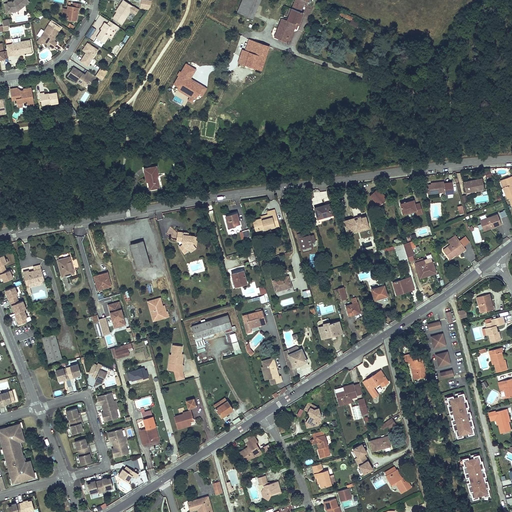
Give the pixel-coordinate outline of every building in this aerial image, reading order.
[(4,16),(9,15),(8,13),(12,12),(12,10),(14,9),(17,8),(18,9),(26,4),(23,0),(16,0),(15,1),(15,2),(13,4),(13,3),(7,4),(7,5),(2,6),(3,14),(4,16)] [(150,9),(150,0),(132,0),(133,4),(139,5),(139,8),(150,9)] [(241,0),(237,12),(252,18),(259,0),(241,0)] [(281,18),(278,28),(282,30),(283,28),(292,31),(293,28),(296,29),(302,13),(300,12),(304,1),(307,2),(307,0),(294,0),(291,8),(289,8),(288,10),(290,11),(288,16),(287,19),(285,18),(284,19),(281,18)] [(132,8),(122,1),(116,11),(117,12),(111,21),(120,27),(130,12),(135,16),(138,11),(132,8)] [(71,10),(67,9),(66,12),(65,20),(65,23),(76,25),(78,11),(80,11),(81,7),(72,5),(71,10)] [(349,23),(357,27),(360,22),(352,18),(349,23)] [(114,31),(116,27),(108,22),(105,26),(104,25),(95,39),(103,44),(112,29),(114,31)] [(47,25),(38,39),(44,43),(46,44),(45,46),(52,50),(56,44),(52,41),(58,32),(47,25)] [(278,28),(274,37),(275,37),(287,42),(292,31),(283,28),(282,30),(278,28)] [(245,65),(244,65),(255,68),(263,44),(249,39),(245,51),(248,52),(245,65)] [(11,45),(13,58),(18,57),(17,56),(24,55),(30,53),(28,42),(11,45)] [(263,44),(255,68),(261,70),(269,46),(263,44)] [(79,64),(86,69),(97,51),(87,45),(83,52),(86,54),(79,64)] [(238,62),(244,65),(245,65),(248,52),(245,51),(242,50),(238,62)] [(102,80),(107,70),(100,67),(95,76),(102,80)] [(96,79),(87,73),(85,77),(72,69),(67,77),(76,83),(76,81),(86,88),(91,81),(93,83),(96,79)] [(17,91),(10,92),(11,101),(14,100),(15,105),(21,104),(21,103),(27,106),(27,108),(34,107),(31,90),(23,92),(24,93),(20,94),(20,93),(17,91)] [(42,96),(42,95),(39,95),(41,108),(56,105),(55,94),(42,96)] [(143,169),(145,179),(146,179),(149,190),(158,188),(156,177),(158,177),(156,167),(143,169)] [(511,195),(511,174),(511,175),(499,180),(507,198),(509,197),(511,195)] [(482,179),(464,182),(466,193),(484,189),(482,179)] [(452,182),(444,183),(444,182),(434,183),(434,184),(427,185),(428,194),(445,192),(445,194),(453,193),(452,182)] [(386,199),(382,195),(382,194),(377,188),(369,196),(379,206),(386,199)] [(413,200),(401,204),(403,213),(416,210),(413,200)] [(317,216),(317,218),(324,216),(332,214),(329,204),(314,208),(317,216)] [(252,220),(253,224),(255,230),(258,229),(258,228),(262,227),(262,228),(263,229),(274,226),(274,225),(278,224),(274,210),(266,212),(267,214),(268,217),(261,219),(260,218),(256,219),(252,220)] [(227,220),(226,220),(227,226),(233,225),(233,222),(239,221),(236,212),(226,215),(227,220)] [(480,220),(483,229),(491,226),(492,228),(501,224),(497,213),(480,220)] [(357,218),(344,222),(346,229),(350,228),(350,231),(368,225),(365,216),(361,217),(360,215),(357,216),(357,218)] [(350,228),(346,229),(348,234),(369,228),(368,225),(350,231),(350,228)] [(303,232),(297,234),(303,252),(311,249),(310,245),(307,246),(306,242),(311,240),(311,241),(315,240),(313,235),(311,227),(307,228),(309,234),(304,236),(303,232)] [(251,239),(248,229),(242,231),(244,238),(245,238),(246,241),(251,239)] [(175,232),(174,241),(178,241),(178,243),(181,246),(178,250),(183,255),(187,251),(189,253),(194,248),(192,246),(193,236),(187,235),(186,238),(182,237),(182,233),(175,232)] [(458,239),(449,245),(443,250),(450,259),(456,255),(461,251),(465,249),(458,239)] [(143,242),(131,246),(138,270),(150,266),(143,242)] [(405,243),(403,243),(407,256),(413,254),(409,242),(405,243)] [(403,243),(395,245),(396,248),(399,259),(407,256),(403,243)] [(255,252),(248,254),(251,265),(258,263),(258,261),(255,252)] [(6,272),(3,265),(8,263),(6,259),(5,260),(3,255),(0,256),(0,274),(3,274),(4,277),(2,278),(4,282),(12,279),(11,274),(12,274),(11,270),(6,272)] [(69,257),(58,260),(62,276),(70,274),(73,273),(69,257)] [(414,261),(416,267),(417,267),(420,276),(430,273),(430,274),(435,272),(430,258),(423,260),(422,258),(414,261)] [(39,265),(33,267),(34,271),(28,272),(28,270),(23,272),(27,288),(29,287),(43,284),(41,280),(43,280),(39,265)] [(379,267),(373,269),(374,272),(376,272),(377,276),(382,275),(379,267)] [(416,267),(419,277),(430,274),(430,273),(420,276),(417,267),(416,267)] [(231,273),(233,278),(234,283),(239,282),(240,284),(245,283),(242,270),(231,273)] [(97,289),(102,288),(110,286),(106,273),(94,277),(97,289)] [(287,276),(272,280),(275,291),(277,296),(292,292),(290,287),(287,276)] [(393,282),(396,292),(402,290),(403,292),(413,288),(409,276),(402,279),(400,280),(396,281),(394,281),(394,282),(393,282)] [(378,287),(371,289),(374,297),(380,296),(380,297),(387,295),(383,282),(377,284),(378,287)] [(24,310),(21,302),(18,303),(16,296),(17,295),(14,287),(5,291),(13,310),(14,310),(15,313),(14,314),(19,325),(26,322),(25,319),(26,318),(23,310),(24,310)] [(490,300),(492,299),(490,293),(478,296),(483,312),(494,309),(493,305),(491,306),(490,300)] [(360,312),(357,303),(355,298),(351,299),(352,304),(345,306),(348,315),(360,312)] [(159,299),(150,302),(153,310),(150,311),(153,321),(168,317),(167,313),(166,313),(164,313),(162,306),(159,299)] [(107,304),(113,328),(126,325),(120,301),(107,304)] [(261,310),(260,308),(254,310),(255,312),(254,312),(254,311),(253,312),(242,315),(244,322),(243,322),(244,325),(247,324),(248,328),(250,327),(266,323),(262,310),(261,310)] [(465,309),(459,311),(460,318),(467,316),(465,309)] [(104,313),(97,315),(99,322),(101,327),(102,332),(103,335),(110,333),(104,313)] [(227,315),(191,326),(195,338),(224,329),(225,333),(231,331),(227,315)] [(486,328),(485,329),(487,335),(488,335),(490,342),(500,340),(499,332),(497,332),(496,326),(504,324),(502,317),(492,319),(492,322),(485,324),(486,328)] [(323,325),(319,327),(322,337),(333,334),(341,332),(338,321),(329,324),(329,322),(323,324),(323,325)] [(440,327),(438,321),(426,324),(428,330),(440,327)] [(444,345),(441,333),(429,336),(432,348),(444,345)] [(54,336),(43,339),(50,363),(61,360),(54,336)] [(283,351),(288,368),(294,367),(295,366),(300,364),(300,363),(306,360),(301,348),(299,349),(298,346),(296,345),(283,351)] [(122,346),(114,348),(117,358),(125,356),(122,346)] [(174,346),(172,356),(171,365),(175,365),(175,368),(174,372),(183,373),(183,366),(182,366),(183,358),(181,357),(183,347),(174,346)] [(502,347),(491,350),(495,364),(497,372),(508,369),(506,362),(504,362),(502,352),(503,351),(502,347)] [(449,363),(446,351),(434,354),(437,366),(449,363)] [(411,353),(402,355),(404,363),(411,361),(414,360),(413,356),(411,353)] [(414,360),(411,361),(412,365),(411,366),(414,378),(422,376),(421,371),(424,370),(425,370),(424,365),(422,366),(420,360),(422,359),(421,354),(413,356),(414,360)] [(275,368),(272,358),(261,361),(262,366),(264,372),(267,374),(269,379),(270,384),(281,381),(279,375),(278,376),(276,370),(275,370),(274,368),(275,368)] [(66,368),(70,380),(74,378),(73,377),(75,376),(80,375),(77,364),(70,366),(70,367),(66,368)] [(93,376),(97,366),(93,364),(89,374),(93,376)] [(93,376),(92,378),(96,379),(95,381),(102,384),(106,373),(100,370),(102,366),(98,364),(97,366),(93,376)] [(269,379),(267,374),(264,372),(262,366),(260,367),(264,380),(269,379)] [(288,368),(290,376),(297,375),(295,366),(294,367),(288,368)] [(70,380),(66,368),(63,369),(63,368),(55,370),(58,381),(63,380),(65,379),(66,381),(70,380)] [(452,375),(451,369),(438,372),(440,379),(452,375)] [(372,387),(378,383),(385,377),(380,370),(363,382),(373,396),(377,394),(372,387)] [(511,378),(499,381),(501,390),(504,390),(507,397),(511,396),(511,378)] [(344,390),(336,393),(339,405),(344,403),(343,399),(355,395),(352,383),(343,386),(344,390)] [(11,403),(8,392),(0,394),(0,395),(0,407),(4,406),(4,405),(6,404),(11,403)] [(103,409),(114,406),(113,402),(113,401),(111,393),(97,397),(99,404),(102,403),(102,405),(101,405),(103,409)] [(464,407),(466,406),(464,399),(463,399),(461,393),(459,394),(456,394),(456,397),(453,398),(451,398),(451,396),(445,397),(446,403),(446,404),(445,404),(448,415),(450,414),(452,419),(449,420),(452,431),(454,431),(454,432),(455,438),(455,437),(461,436),(460,433),(463,433),(466,432),(466,435),(470,434),(472,433),(470,427),(472,426),(469,419),(467,420),(466,416),(469,415),(467,411),(466,411),(464,407)] [(215,408),(227,401),(224,397),(213,405),(215,408)] [(177,430),(185,428),(184,427),(190,426),(189,423),(193,422),(191,410),(197,409),(195,400),(187,401),(189,412),(182,413),(183,415),(173,418),(177,430)] [(215,411),(216,411),(217,410),(222,417),(232,410),(233,409),(227,401),(215,408),(214,409),(215,411)] [(309,403),(305,410),(309,412),(310,416),(309,417),(310,420),(307,420),(309,427),(317,425),(317,423),(320,422),(319,417),(320,417),(318,408),(309,403)] [(355,420),(362,417),(358,404),(351,406),(355,420)] [(366,404),(359,406),(361,414),(368,412),(366,404)] [(114,406),(103,409),(104,413),(105,414),(102,415),(103,422),(118,418),(115,409),(114,406)] [(69,423),(81,419),(80,416),(78,416),(78,414),(76,409),(66,412),(68,419),(69,423)] [(509,422),(507,413),(508,412),(507,409),(496,411),(501,432),(511,430),(509,422)] [(217,410),(216,411),(222,419),(233,411),(232,410),(222,417),(217,410)] [(141,445),(145,444),(145,442),(154,440),(151,428),(154,427),(152,418),(143,420),(145,430),(138,431),(141,445)] [(385,423),(387,426),(389,428),(395,423),(392,418),(385,423)] [(81,419),(69,423),(70,426),(72,434),(82,431),(81,426),(80,424),(82,423),(81,419)] [(33,473),(32,470),(30,471),(28,464),(24,466),(22,456),(20,449),(17,439),(21,438),(19,432),(21,431),(19,424),(13,426),(5,428),(0,429),(0,438),(0,440),(1,443),(3,449),(4,453),(4,454),(6,453),(8,459),(6,460),(7,464),(9,471),(10,473),(11,477),(12,479),(13,483),(20,482),(28,479),(34,478),(33,473)] [(145,442),(145,444),(158,441),(154,427),(151,428),(154,440),(145,442)] [(113,445),(124,442),(123,438),(121,429),(107,433),(109,440),(112,439),(112,441),(111,441),(112,441),(113,445)] [(326,440),(323,430),(312,433),(314,439),(310,440),(311,444),(317,442),(319,448),(318,448),(320,458),(330,455),(326,440)] [(387,436),(370,441),(373,451),(390,446),(387,436)] [(254,456),(254,455),(261,450),(256,443),(258,441),(257,440),(256,441),(254,438),(247,442),(249,446),(241,451),(246,461),(254,456)] [(78,453),(89,450),(88,446),(87,446),(85,439),(74,442),(76,450),(77,449),(78,453)] [(124,442),(113,445),(114,449),(115,450),(112,451),(114,458),(128,454),(125,446),(125,445),(125,446),(124,442)] [(357,457),(354,458),(363,474),(373,468),(364,453),(367,451),(362,442),(352,448),(357,457)] [(89,450),(78,453),(79,457),(78,457),(80,464),(91,461),(90,457),(89,454),(90,454),(89,450)] [(483,481),(482,476),(484,476),(483,471),(480,472),(479,469),(482,468),(480,460),(479,461),(477,454),(475,455),(472,456),(472,458),(469,459),(467,460),(466,457),(461,459),(462,464),(462,465),(461,465),(464,477),(466,477),(468,482),(466,482),(468,493),(470,493),(470,494),(471,499),(472,499),(477,497),(476,495),(479,494),(482,494),(482,496),(486,495),(488,495),(486,488),(487,488),(485,480),(483,481)] [(26,462),(24,455),(22,456),(24,466),(28,464),(30,471),(32,470),(30,461),(26,462)] [(396,469),(394,466),(384,472),(386,475),(396,469)] [(137,475),(125,467),(123,470),(122,470),(118,476),(128,482),(131,476),(135,479),(137,475)] [(320,468),(313,470),(316,478),(318,477),(321,488),(331,485),(327,470),(322,472),(320,468)] [(144,469),(140,471),(144,481),(148,480),(144,469)] [(228,471),(232,485),(238,483),(234,469),(228,471)] [(385,475),(390,484),(396,481),(402,491),(410,487),(406,479),(405,480),(402,481),(400,478),(401,476),(397,469),(396,469),(386,475),(385,475)] [(28,479),(28,481),(37,478),(35,472),(33,473),(34,478),(28,479)] [(269,499),(272,494),(273,493),(281,491),(278,481),(268,483),(265,475),(259,477),(261,484),(263,484),(265,487),(262,491),(263,496),(269,499)] [(98,482),(101,493),(105,492),(105,491),(112,488),(109,479),(106,480),(105,478),(101,479),(102,481),(98,482)] [(222,492),(219,481),(213,483),(216,494),(222,492)] [(396,481),(390,484),(391,486),(396,484),(401,492),(402,491),(396,481)] [(101,493),(98,482),(94,483),(94,482),(90,483),(90,484),(87,485),(90,495),(97,493),(97,494),(101,493)] [(346,496),(344,489),(338,491),(339,494),(341,500),(342,500),(347,499),(346,496)] [(187,502),(189,508),(199,506),(200,511),(211,511),(207,497),(187,502)] [(326,510),(328,509),(328,511),(339,511),(338,506),(337,507),(334,498),(323,502),(326,510)] [(19,504),(21,511),(28,511),(33,511),(31,501),(27,502),(27,500),(23,502),(23,503),(19,504)]
